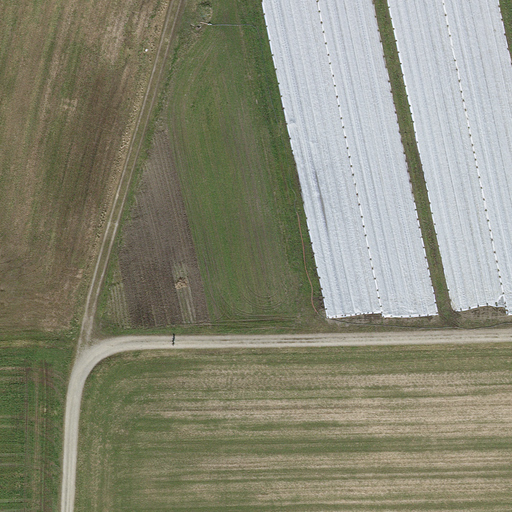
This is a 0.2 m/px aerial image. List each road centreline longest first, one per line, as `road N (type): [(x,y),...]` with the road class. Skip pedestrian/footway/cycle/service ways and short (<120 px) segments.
road 1 (track): [(70,511),(85,352),(511,338)]
road 2 (track): [(183,0),(85,352),(0,346)]
